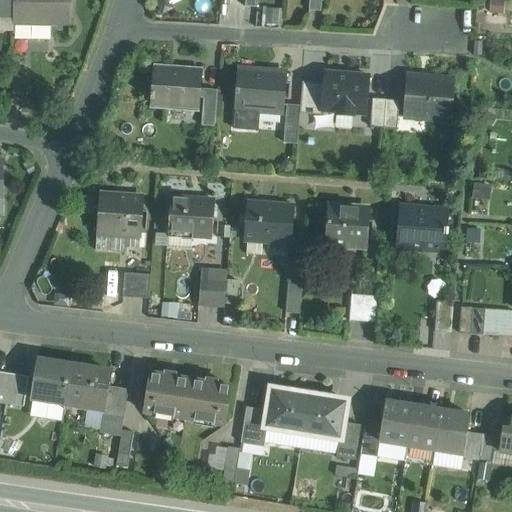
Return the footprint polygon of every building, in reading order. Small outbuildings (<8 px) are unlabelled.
[(0,0),(0,15),(0,21),(0,31),(13,31),(13,0),(0,0)] [(13,0),(13,31),(13,35),(15,35),(18,40),(47,40),(50,35),(51,24),(69,24),(69,26),(71,26),(71,0),(13,0)] [(321,0),(309,0),(309,11),(321,12),(321,0)] [(201,71),(154,66),(152,93),(151,93),(150,99),(151,99),(151,107),(197,111),(198,99),(199,89),(201,71)] [(285,74),(239,70),(238,89),(236,89),(235,95),(237,95),(235,129),(255,130),(257,111),(282,114),(285,74)] [(369,77),(325,73),(322,111),(337,112),(336,115),(352,117),(352,114),(365,115),(369,77)] [(26,77),(12,76),(12,102),(26,103),(26,77)] [(453,79),(407,76),(404,117),(450,121),(453,79)] [(218,91),(199,89),(198,99),(203,99),(201,126),(215,127),(218,91)] [(385,100),(372,99),(370,127),(383,128),(385,100)] [(398,101),(385,100),(383,128),(396,129),(398,101)] [(300,106),(287,105),(284,133),(298,134),(300,106)] [(298,134),(284,133),(284,142),(297,144),(298,134)] [(143,198),(99,194),(99,197),(96,231),(96,230),(96,232),(139,236),(143,198)] [(189,236),(192,199),(170,197),(168,234),(189,236)] [(192,199),(189,236),(191,236),(211,237),(214,201),(192,199)] [(294,205),(248,201),(245,241),(290,245),(294,205)] [(369,209),(328,205),(325,243),(366,246),(369,209)] [(446,211),(400,208),(401,206),(399,206),(397,248),(399,248),(399,246),(442,249),(442,251),(445,251),(446,234),(448,234),(448,229),(446,229),(447,210),(446,209),(446,211)] [(139,236),(97,233),(96,251),(127,253),(128,248),(139,249),(140,236),(139,236)] [(190,250),(191,236),(189,236),(168,234),(156,233),(155,247),(190,250)] [(304,263),(289,261),(288,284),(302,285),(304,263)] [(150,275),(124,273),(122,297),(148,299),(150,275)] [(198,303),(224,305),(224,304),(226,280),(200,278),(198,303)] [(238,281),(226,280),(224,304),(236,305),(238,281)] [(302,285),(288,284),(285,313),(300,314),(302,285)] [(377,296),(351,294),(349,320),(375,322),(377,296)] [(453,301),(438,299),(435,331),(451,333),(453,301)] [(473,308),(461,307),(459,333),(471,334),(473,308)] [(485,309),(473,308),(471,334),(483,335),(485,309)] [(499,310),(485,309),(483,335),(497,336),(499,310)] [(71,367),(38,361),(32,399),(65,404),(65,403),(71,367)] [(110,373),(71,367),(65,403),(87,406),(86,408),(104,410),(107,392),(110,373)] [(10,374),(0,372),(0,403),(5,404),(10,374)] [(28,377),(10,374),(5,404),(24,407),(28,377)] [(163,376),(149,374),(143,411),(184,418),(190,380),(175,378),(175,376),(164,374),(163,376)] [(217,383),(205,381),(205,383),(190,380),(184,418),(225,425),(231,387),(217,385),(217,383)] [(309,395),(271,390),(268,411),(265,427),(267,427),(303,433),(309,395)] [(107,392),(104,410),(103,416),(109,417),(123,419),(127,395),(107,392)] [(346,401),(309,395),(303,433),(339,439),(340,439),(343,422),(346,401)] [(413,406),(385,401),(382,420),(378,441),(379,441),(393,443),(407,445),(413,406)] [(441,410),(413,406),(407,445),(435,450),(441,410)] [(268,411),(246,408),(241,443),(264,447),(267,427),(265,427),(268,411)] [(469,415),(441,410),(435,450),(463,454),(467,432),(469,415)] [(107,433),(121,435),(122,430),(123,419),(109,417),(107,433)] [(511,417),(511,418),(510,429),(502,428),(499,452),(511,453),(511,417)] [(377,458),(379,441),(378,441),(382,420),(365,418),(359,455),(377,458)] [(361,425),(343,422),(340,439),(339,439),(336,458),(355,461),(361,425)] [(133,432),(122,430),(121,435),(118,454),(129,456),(133,432)] [(483,434),(467,432),(463,454),(480,457),(483,434)] [(483,434),(480,457),(480,458),(491,460),(493,451),(495,436),(483,434)] [(379,441),(377,458),(390,460),(393,443),(379,441)] [(239,449),(228,447),(224,471),(235,473),(239,449)] [(511,453),(499,452),(493,451),(491,460),(491,464),(511,467),(511,453)] [(129,456),(118,454),(116,466),(127,468),(129,456)] [(374,475),(377,458),(359,455),(356,472),(374,475)] [(235,473),(224,471),(222,483),(233,485),(235,473)]
